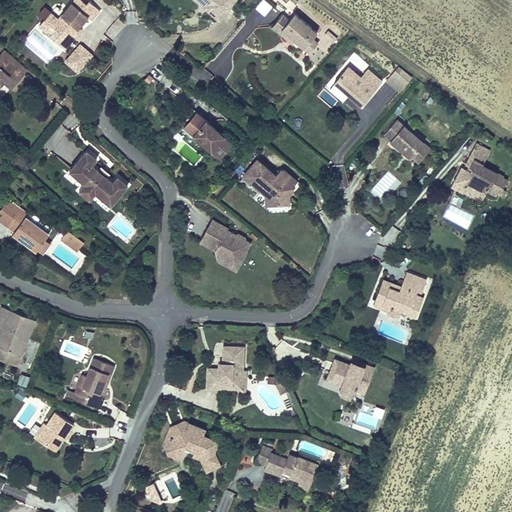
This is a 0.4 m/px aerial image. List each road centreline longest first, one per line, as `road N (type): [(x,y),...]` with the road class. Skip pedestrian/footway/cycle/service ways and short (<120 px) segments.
road 1 (residential): [(139,43),(100,113),(109,135),(168,190),(163,312)]
road 2 (residential): [(163,312),(292,316),(309,300),(334,247),(353,238)]
road 3 (residential): [(163,312),(161,364),(115,508)]
road 4 (residential): [(0,277),(73,308),(163,312)]
